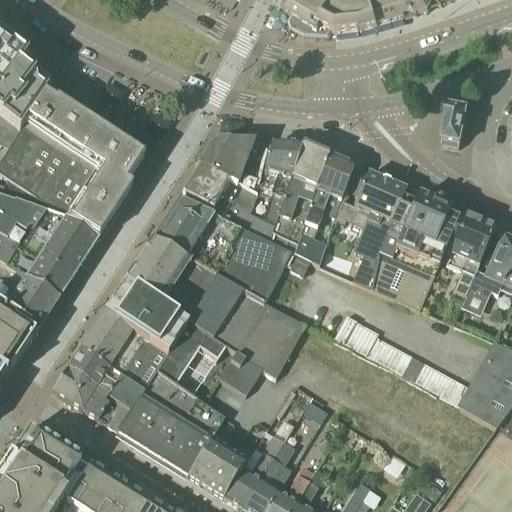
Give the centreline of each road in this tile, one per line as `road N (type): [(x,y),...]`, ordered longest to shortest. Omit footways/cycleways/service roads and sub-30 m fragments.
road 1 (tertiary): [(24,0),(93,47),(216,92),(306,108),(356,107)]
road 2 (residential): [(18,406),(59,421),(202,511)]
road 3 (tertiary): [(349,65),(285,61),(161,0)]
road 4 (tertiary): [(511,17),(349,65)]
road 5 (tertiary): [(490,204),(412,163),(356,107)]
road 6 (tertiary): [(356,107),(509,66)]
road 7 (residential): [(490,204),(482,145),(509,66)]
